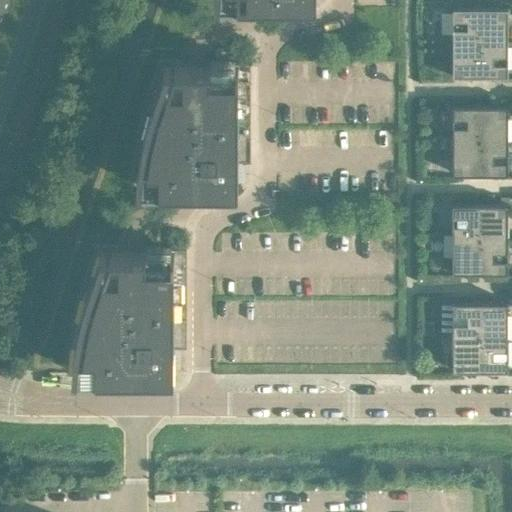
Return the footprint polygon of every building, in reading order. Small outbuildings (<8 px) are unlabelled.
[(480,6),(452,6),(452,40),(480,40),(480,6)] [(508,6),(480,6),(480,40),(508,40),(508,6)] [(480,40),(452,40),(452,74),(480,74),(480,40)] [(508,40),(480,40),(480,74),(508,74),(508,40)] [(250,161),(250,62),(161,62),(153,86),(145,109),(139,132),(134,160),(132,184),(238,184),(238,161),(250,161)] [(480,104),(452,104),(452,138),(480,138),(480,104)] [(508,104),(480,104),(480,138),(508,138),(508,104)] [(480,138),(452,138),(452,172),(480,172),(480,138)] [(508,138),(480,138),(480,172),(508,172),(508,138)] [(480,202),(452,202),(452,236),(480,236),(480,202)] [(508,202),(480,202),(480,236),(508,236),(508,202)] [(480,236),(452,236),(452,271),(480,271),(480,236)] [(508,236),(480,236),(480,271),(508,271),(508,236)] [(186,347),(186,248),(97,248),(88,273),(81,295),(75,318),(70,345),(68,370),(174,370),(174,347),(186,347)] [(480,335),(480,300),(452,300),(452,304),(441,304),(441,332),(452,332),(452,335),(480,335)] [(508,300),(480,300),(480,335),(508,335),(508,300)] [(480,335),(452,335),(452,369),(480,369),(480,335)] [(508,335),(480,335),(480,369),(508,369),(508,335)]
